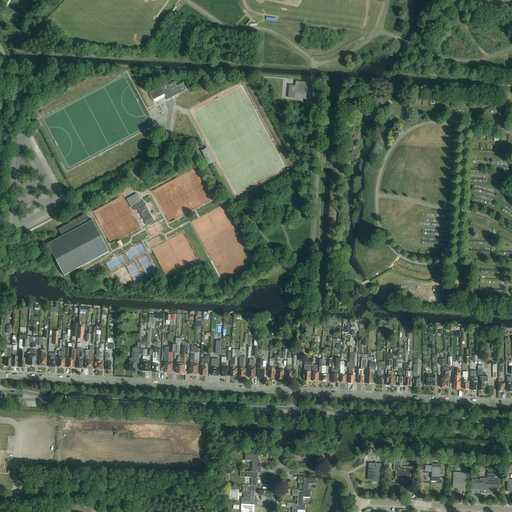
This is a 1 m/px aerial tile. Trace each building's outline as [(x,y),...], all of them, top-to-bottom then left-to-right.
[(188,88),(184,81),(177,85),(175,81),(169,85),(166,80),(149,90),(151,93),(150,94),(153,100),(165,94),(168,99),(188,88)] [(308,82),(296,81),(296,85),(290,85),(288,98),(306,99),(308,82)] [(208,164),(214,160),(208,147),(201,150),(208,164)] [(142,202),(137,194),(127,199),(132,208),(133,207),(135,211),(138,209),(145,222),(153,218),(146,205),(146,204),(144,201),(142,202)] [(88,218),(86,213),(72,221),(73,222),(70,224),(69,223),(58,229),(61,235),(46,242),(64,276),(109,252),(91,219),(87,221),(86,219),(88,218)] [(448,296),(449,288),(440,287),(440,296),(448,296)] [(27,335),(20,334),(19,339),(23,339),(22,347),(27,347),(27,335)] [(161,355),(161,349),(157,349),(157,352),(154,352),(153,372),(159,372),(159,368),(160,364),(156,364),(157,355),(161,355)] [(133,371),(134,362),(135,363),(139,363),(140,353),(133,353),(133,358),(130,358),(130,362),(127,362),(127,371),(133,371)] [(270,361),(270,364),(269,378),(274,378),(275,374),(276,374),(276,370),(275,370),(275,368),(273,368),(273,365),(278,365),(279,355),(275,355),(275,361),(270,361)] [(337,374),(337,370),(337,369),(340,369),(341,358),(337,358),(337,363),(332,362),(331,382),(337,382),(337,378),(338,377),(338,374),(337,374)] [(313,360),(306,359),(306,365),(305,365),(304,380),(311,381),(311,366),(313,366),(313,360)] [(313,372),(313,381),(318,381),(319,372),(321,372),(322,360),(318,359),(318,365),(313,365),(313,372)] [(215,361),(215,363),(212,363),(212,367),(211,367),(211,375),(219,376),(219,367),(219,361),(215,361)] [(256,363),(254,363),(249,362),(249,367),(248,367),(248,371),(249,372),(248,377),(255,378),(256,372),(256,371),(257,367),(256,367),(256,363)] [(371,364),(370,367),(368,367),(367,383),(372,383),(373,378),(374,378),(374,371),(377,371),(377,365),(371,364)] [(385,370),(385,365),(382,364),(382,366),(378,366),(378,376),(377,376),(377,384),(383,384),(383,376),(381,376),(382,370),(385,370)] [(483,368),(483,365),(479,365),(479,368),(479,376),(479,389),(479,390),(480,391),(485,391),(485,385),(486,385),(486,381),(489,381),(489,376),(483,376),(483,368)] [(436,386),(436,380),(436,374),(428,374),(428,379),(427,379),(427,385),(436,386)] [(298,456),(308,456),(308,458),(308,463),(320,463),(320,460),(323,460),(323,454),(320,454),(309,454),(309,451),(298,450),(298,456)] [(252,469),(252,472),(258,472),(261,472),(261,469),(258,469),(259,455),(246,454),(245,459),(247,459),(247,460),(248,460),(253,460),(252,469)] [(402,458),(395,457),(395,460),(394,470),(396,470),(396,478),(410,479),(410,467),(401,466),(402,458)] [(375,463),(369,463),(369,466),(370,466),(369,471),(369,475),(371,475),(370,480),(368,479),(368,480),(381,481),(381,480),(382,464),(382,463),(377,463),(375,463)] [(432,463),(432,466),(426,465),(426,471),(432,471),(432,473),(431,481),(440,481),(440,474),(441,464),(432,463)] [(479,489),(487,489),(487,491),(494,492),(494,491),(495,491),(495,489),(500,490),(501,475),(495,475),(496,468),(487,468),(487,470),(489,470),(488,475),(488,478),(481,478),(481,480),(480,480),(479,489)] [(250,488),(255,488),(260,489),(260,484),(257,484),(258,472),(252,472),(241,471),(240,477),(245,477),(245,476),(247,476),(248,476),(252,476),(252,485),(243,485),(243,488),(250,488)] [(466,472),(454,472),(453,488),(454,488),(454,487),(459,488),(465,488),(466,472)] [(304,480),(303,491),(308,491),(309,482),(314,483),(315,483),(316,483),(317,478),(305,477),(305,476),(298,476),(298,480),(304,480)] [(250,488),(243,488),(242,492),(244,492),(244,493),(245,493),(245,492),(250,493),(249,500),(248,500),(248,498),(242,498),(242,502),(242,504),(249,504),(255,505),(257,505),(257,502),(255,502),(255,488),(250,488)] [(311,491),(308,491),(303,491),(300,491),(300,490),(293,490),(293,493),(298,494),(298,504),(303,504),(304,496),(308,496),(309,496),(311,496),(311,491)] [(293,507),(292,511),(298,511),(298,509),(303,509),(304,509),(306,509),(306,504),(303,504),(298,504),(294,504),(294,503),(288,503),(288,506),(293,507)]
